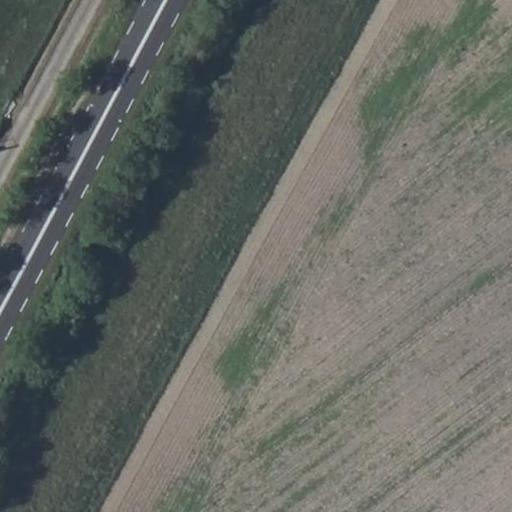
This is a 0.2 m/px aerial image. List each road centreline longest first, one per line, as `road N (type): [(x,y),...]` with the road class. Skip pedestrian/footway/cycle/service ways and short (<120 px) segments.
road 1 (primary): [(165,0),(0,311)]
road 2 (unclassified): [(0,171),(91,0)]
